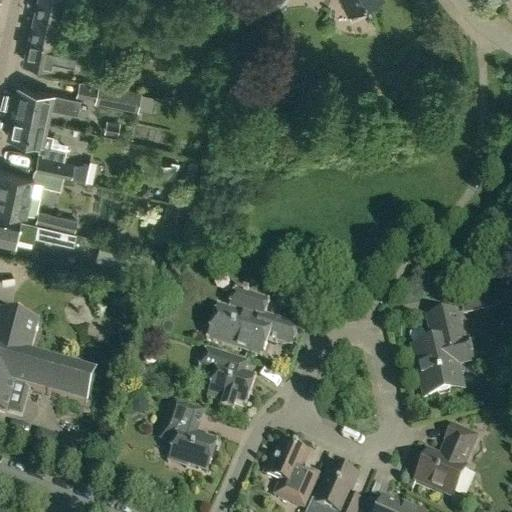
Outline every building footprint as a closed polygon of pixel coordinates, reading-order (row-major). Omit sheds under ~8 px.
[(37,0),(35,15),(63,21),(67,0),(37,0)] [(273,0),(279,5),(283,0),(347,0),(352,8),(369,0),(273,0)] [(29,39),(58,45),(63,21),(35,15),(29,39)] [(139,19),(122,17),(121,30),(137,32),(139,19)] [(88,37),(80,36),(70,34),(67,47),(87,51),(87,49),(110,54),(111,45),(87,43),(88,37)] [(58,45),(29,39),(24,62),(53,68),(54,62),(74,66),(75,60),(82,62),(83,58),(87,59),(86,65),(125,72),(128,57),(110,54),(87,49),(87,51),(67,47),(67,48),(58,46),(58,45)] [(98,86),(79,82),(76,97),(95,101),(94,103),(137,112),(141,93),(99,83),(98,86)] [(81,100),(76,99),(18,87),(12,116),(46,124),(49,109),(77,115),(81,100)] [(44,134),(46,124),(12,116),(7,137),(39,144),(38,151),(42,152),(42,155),(37,154),(34,169),(70,177),(74,162),(63,160),(66,148),(52,145),(54,136),(44,134)] [(33,179),(0,171),(0,209),(25,215),(33,179)] [(178,222),(183,209),(166,204),(162,220),(174,223),(175,221),(178,222)] [(35,224),(76,234),(77,221),(38,211),(35,224)] [(76,234),(35,224),(21,220),(0,215),(0,243),(14,247),(17,237),(34,241),(35,237),(74,246),(76,234)] [(101,240),(95,260),(126,268),(131,248),(101,240)] [(171,286),(160,282),(157,291),(169,294),(171,286)] [(228,309),(217,306),(205,341),(261,360),(268,340),(291,348),(298,326),(264,315),(269,302),(247,295),(248,293),(243,291),(243,293),(235,290),(228,309)] [(0,365),(89,390),(94,374),(29,356),(38,322),(0,311),(0,365)] [(431,345),(412,349),(423,399),(457,392),(453,377),(457,376),(454,365),(470,362),(465,342),(463,342),(455,312),(425,319),(431,345)] [(247,363),(205,349),(197,375),(212,380),(206,399),(223,404),(221,409),(232,413),(235,404),(244,406),(244,407),(245,407),(247,403),(249,401),(251,395),(250,392),(255,379),(243,375),(247,363)] [(21,415),(28,390),(85,406),(89,390),(0,365),(0,412),(5,414),(6,411),(21,415)] [(172,444),(168,457),(166,463),(186,470),(187,468),(205,473),(204,474),(207,475),(217,442),(215,441),(215,442),(195,435),(202,411),(171,401),(159,440),(172,444)] [(440,458),(427,452),(414,481),(451,497),(464,468),(463,467),(475,439),(450,428),(445,440),(447,441),(440,458)] [(307,455),(305,455),(304,452),(298,449),(296,451),(282,445),(276,459),(272,457),(264,476),(280,483),(275,496),(304,509),(318,476),(301,469),(307,455)] [(345,472),(331,466),(315,504),(332,511),(357,511),(361,502),(347,496),(356,477),(354,476),(354,473),(348,471),(345,472)] [(416,511),(408,509),(407,511),(382,501),(379,507),(366,501),(361,511),(416,511)]
